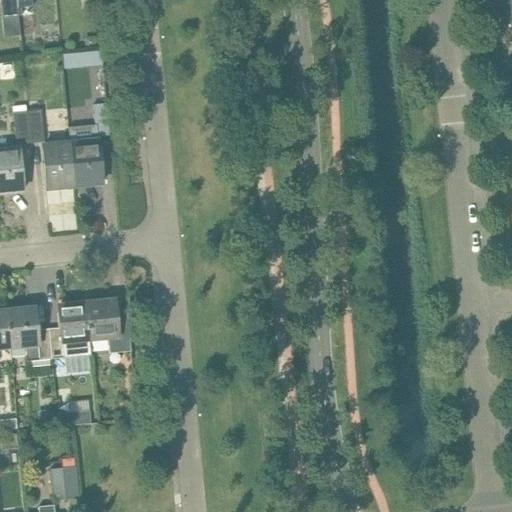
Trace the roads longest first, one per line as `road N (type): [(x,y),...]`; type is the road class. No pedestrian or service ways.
road 1 (tertiary): [(348,511),(319,366),(293,0)]
road 2 (residential): [(472,304),(442,0)]
road 3 (residential): [(193,511),(167,242)]
road 4 (residential): [(167,242),(143,0)]
road 5 (residential): [(496,511),(472,304)]
road 6 (residential): [(0,258),(167,242)]
